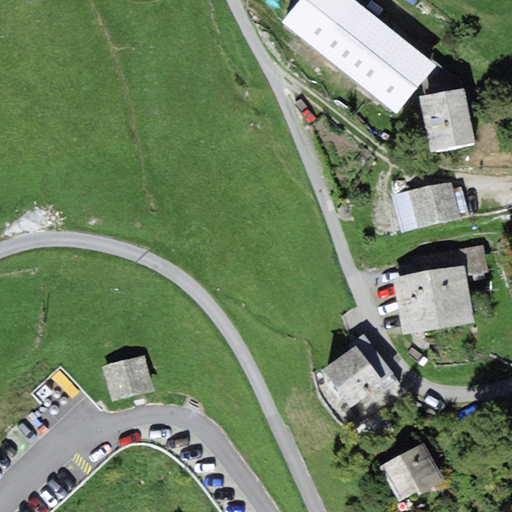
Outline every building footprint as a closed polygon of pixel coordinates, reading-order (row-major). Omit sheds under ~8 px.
[(436,67),(353,0),(300,0),(281,23),(395,117),(436,67)] [(475,147),(464,89),(419,97),(429,155),(475,147)] [(450,183),(390,196),(398,234),(458,221),(450,183)] [(415,258),(418,274),(463,266),(466,278),(487,274),(482,246),(415,258)] [(393,278),(402,335),(473,324),(466,278),(463,266),(418,274),(393,278)] [(352,343),(355,347),(322,371),(350,408),(393,376),(363,334),(352,343)] [(143,356),(103,366),(113,402),(154,392),(143,356)] [(425,443),(379,468),(401,507),(446,482),(425,443)]
